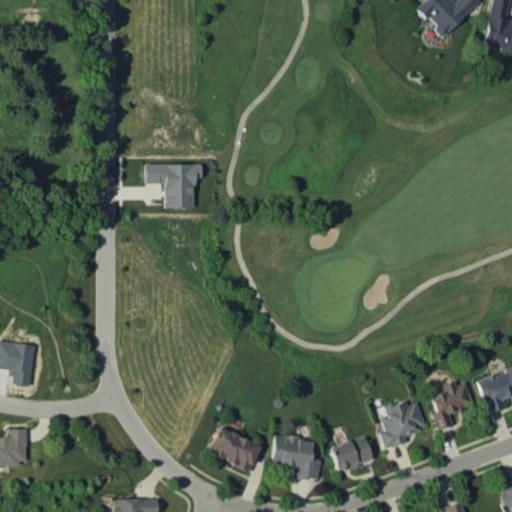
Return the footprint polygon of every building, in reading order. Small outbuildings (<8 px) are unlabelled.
[(470,0),(474,3),(443,35),(417,8),(426,0),(470,0)] [(502,0),(511,2),(511,24),(510,45),(482,43),(489,0),(502,0)] [(201,205),(201,161),(142,161),(139,180),(157,182),(161,206),(201,205)] [(28,385),(33,344),(0,340),(0,367),(10,369),(8,383),(28,385)] [(475,383),(485,408),(511,398),(511,372),(510,369),(475,383)] [(424,398),(435,423),(472,409),(459,384),(424,398)] [(373,423),(384,447),(422,434),(409,409),(373,423)] [(215,424),(204,444),(249,471),(259,446),(215,424)] [(0,436),(0,463),(24,463),(23,427),(4,428),(5,437),(0,436)] [(325,442),(336,467),(373,453),(360,428),(325,442)] [(273,430),(267,457),(292,462),(291,481),(309,482),(317,463),(311,459),(311,441),(273,430)] [(511,511),(511,482),(497,489),(506,511),(511,511)] [(154,511),(154,497),(113,498),(113,511),(154,511)] [(434,511),(462,511),(459,500),(441,505),(442,510),(434,511)]
